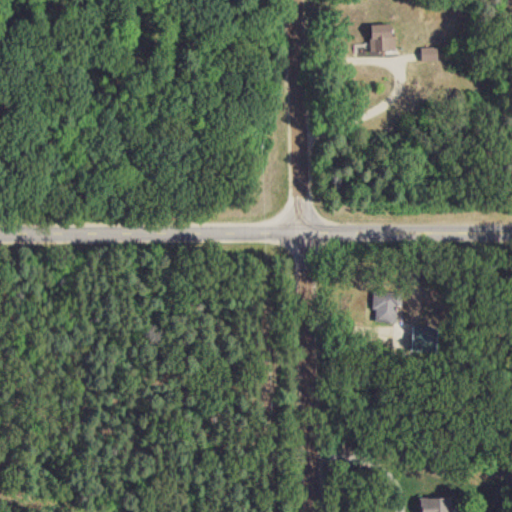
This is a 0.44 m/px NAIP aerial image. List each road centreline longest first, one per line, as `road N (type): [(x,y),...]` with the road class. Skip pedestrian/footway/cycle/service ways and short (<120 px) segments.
road 1 (residential): [(311,511),(294,0)]
road 2 (residential): [(511,236),(0,236)]
